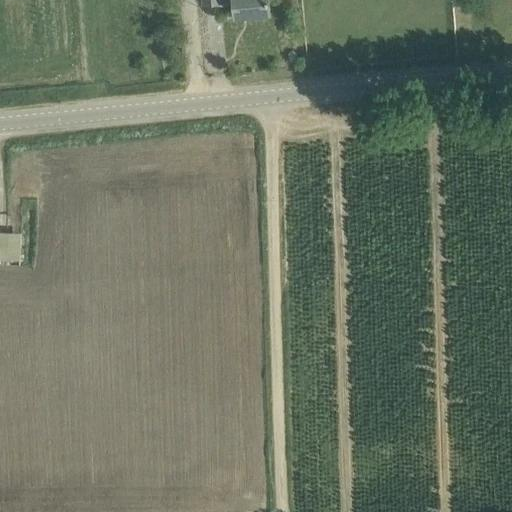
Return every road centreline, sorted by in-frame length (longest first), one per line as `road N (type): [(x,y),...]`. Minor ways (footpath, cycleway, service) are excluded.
road 1 (unclassified): [(280,511),(271,97)]
road 2 (unclassified): [(0,124),(271,97)]
road 3 (unclassified): [(271,97),(511,73)]
